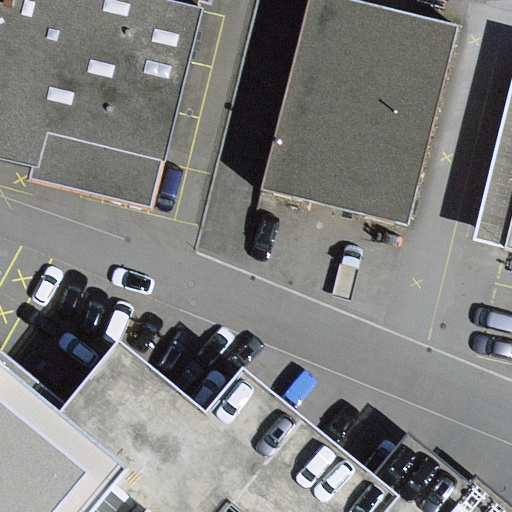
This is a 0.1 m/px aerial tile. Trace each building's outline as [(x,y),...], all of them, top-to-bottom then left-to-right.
[(20,188),(144,218),(195,0),(143,0),(143,3),(131,0),(0,0),(0,170),(23,176),(20,188)] [(401,236),(449,39),(303,3),(255,200),(401,236)] [(501,255),(511,211),(511,64),(468,247),(501,255)] [(511,257),(511,211),(501,255),(511,257)] [(108,358),(47,434),(111,484),(91,508),(96,511),(494,511),(402,439),(364,486),(233,381),(195,428),(108,358)] [(47,434),(0,394),(0,511),(88,511),(91,508),(111,484),(47,434)]
